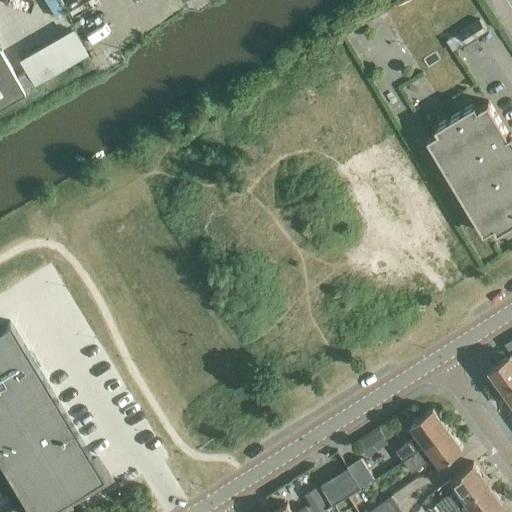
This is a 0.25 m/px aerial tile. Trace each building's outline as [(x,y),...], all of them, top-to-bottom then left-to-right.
[(113,9),(127,32),(136,27),(123,4),(113,9)] [(91,46),(105,41),(96,19),(82,25),(91,46)] [(75,34),(24,64),(35,84),(87,54),(75,34)] [(0,50),(0,104),(23,91),(0,50)] [(440,69),(420,76),(425,92),(445,85),(440,69)] [(26,71),(16,77),(27,96),(36,90),(26,71)] [(511,134),(509,135),(488,102),(478,108),(475,103),(435,127),(438,132),(427,138),(484,233),(495,227),(498,232),(511,223),(511,134)] [(33,323),(0,341),(0,450),(24,496),(103,452),(33,323)] [(511,352),(510,354),(510,355),(489,370),(504,390),(511,383),(511,352)] [(397,451),(404,460),(407,458),(424,445),(448,428),(433,408),(410,425),(418,435),(397,451)] [(404,460),(412,471),(433,456),(440,465),(463,449),(448,428),(424,445),(407,458),(404,460)] [(372,433),(358,442),(367,455),(380,447),(372,433)] [(382,448),(371,455),(382,472),(393,465),(382,448)] [(361,458),(347,467),(360,487),(374,478),(361,458)] [(464,500),(464,499),(488,483),(473,463),(450,480),(456,488),(447,495),(455,506),(464,500)] [(337,504),(353,493),(341,475),(325,486),(337,504)] [(455,506),(446,511),(467,511),(471,509),(473,511),(491,511),(503,504),(488,483),(464,499),(464,500),(455,506)] [(272,511),(321,511),(327,508),(325,504),(316,489),(315,488),(305,494),(310,503),(295,511),(292,511),(287,503),(272,511)] [(368,511),(389,511),(399,505),(391,495),(385,500),(368,511)] [(435,504),(441,511),(446,511),(455,506),(447,495),(435,504)]
